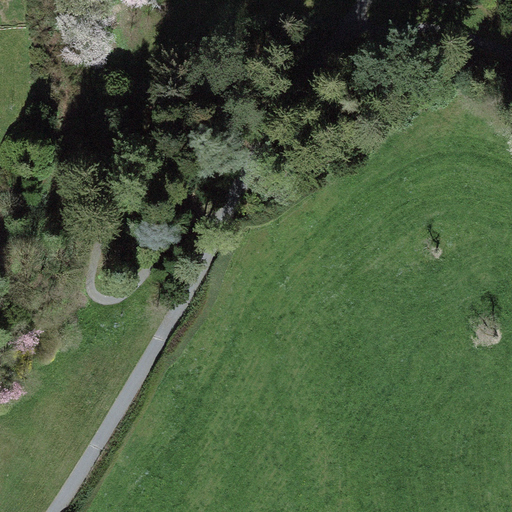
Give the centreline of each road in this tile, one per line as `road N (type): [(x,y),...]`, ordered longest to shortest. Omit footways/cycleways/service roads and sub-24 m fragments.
road 1 (track): [(46,511),(150,353),(284,114),(366,0)]
road 2 (track): [(355,12),(511,47)]
